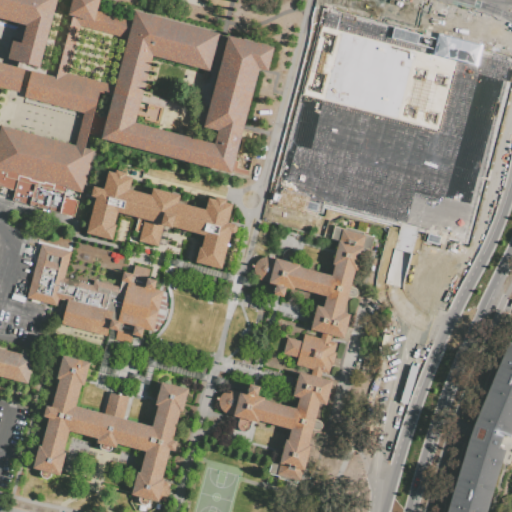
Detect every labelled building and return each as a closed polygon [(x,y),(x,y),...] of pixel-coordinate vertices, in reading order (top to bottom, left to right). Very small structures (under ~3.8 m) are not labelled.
[(28,77),(54,84),(76,0),(96,0),(104,2),(100,18),(132,26),(135,16),(220,39),(210,78),(154,63),(137,128),(217,149),(220,135),(206,132),(230,41),(277,53),(271,76),(263,74),(235,179),(101,144),(127,47),(84,36),(72,82),(100,89),(82,155),(90,157),(77,208),(72,224),(10,208),(13,197),(0,193),(0,134),(72,153),(80,119),(20,103),(23,95),(0,89),(0,0),(60,0),(42,71),(9,62),(13,45),(23,48),(28,30),(0,22),(0,65),(29,73),(28,77)] [(319,7),(511,58),(511,66),(465,244),(323,206),(321,215),(267,201),(319,7)] [(85,241),(95,204),(91,203),(93,194),(103,197),(108,178),(115,180),(116,177),(126,180),(125,183),(132,185),(129,197),(150,202),(152,195),(180,203),(178,209),(204,216),(207,205),(215,207),(215,204),(226,207),(225,209),(232,211),(227,230),(235,232),(237,235),(236,238),(232,241),(231,240),(221,276),(196,269),(199,255),(201,256),(205,243),(171,234),(170,237),(162,234),(157,252),(139,247),(145,227),(117,219),(113,232),(115,233),(111,248),(85,241)] [(330,239),(334,226),(343,229),(345,227),(364,233),(363,234),(373,237),(370,253),(361,251),(355,272),(354,272),(350,287),(355,289),(357,293),(354,298),(347,297),(345,303),(343,312),(349,314),(342,338),(310,329),(316,305),(323,307),(325,296),(293,288),(293,289),(287,288),(285,297),(273,294),(275,286),(263,284),(257,279),(253,269),(254,266),(255,263),(258,259),(264,257),(269,257),(275,259),(283,260),(284,256),(287,254),(291,253),(295,256),(295,264),(299,265),(299,267),(331,276),(334,265),(332,264),(333,262),(334,258),(337,244),(336,241),(330,239)] [(27,301),(42,247),(72,255),(65,281),(93,289),(94,284),(120,291),(124,275),(133,278),(135,269),(150,273),(148,282),(156,284),(154,292),(164,294),(153,335),(144,332),(141,340),(133,338),(130,346),(116,342),(118,334),(109,331),(107,339),(61,327),(67,305),(59,302),(57,310),(27,301)] [(324,342),(326,336),(330,337),(328,343),(330,343),(330,345),(336,347),(334,356),(337,357),(334,368),(331,367),(329,376),(322,374),(322,377),(319,376),(318,382),(314,381),(315,375),(313,374),(314,372),(297,368),(299,361),(289,358),(291,355),(289,351),(294,343),(303,346),(305,339),(322,343),(322,341),(324,342)] [(474,419),(507,339),(511,341),(511,429),(510,434),(505,432),(500,446),(505,448),(485,511),(445,511),(468,436),(474,419)] [(0,352),(35,362),(28,386),(0,379),(0,352)] [(47,404),(51,405),(58,379),(55,378),(62,353),(91,361),(85,386),(82,385),(77,405),(105,413),(111,391),(129,396),(124,417),(151,425),(156,406),(154,405),(161,380),(190,388),(183,412),(181,412),(173,439),(178,440),(175,451),(170,450),(163,477),(166,478),(165,480),(172,482),(170,488),(171,488),(169,495),(168,495),(166,501),(160,499),(159,502),(150,499),(149,503),(146,505),(141,503),(138,500),(139,496),(131,494),(137,470),(140,471),(145,450),(117,443),(116,447),(105,444),(96,442),(98,437),(69,430),(64,451),(66,452),(60,475),(51,473),(51,475),(47,478),(43,476),(40,473),(41,470),(32,468),(39,443),(41,444),(49,417),(44,416),(47,404)] [(299,385),(300,378),(331,386),(325,407),(319,405),(315,418),(315,423),(321,425),(322,431),(319,434),(312,433),(307,450),(308,451),(303,472),(311,474),(308,488),(297,485),(297,486),(290,485),(291,483),(286,481),(286,483),(269,477),(273,463),(282,466),(287,445),(289,446),(293,432),(258,422),(257,424),(253,424),(249,434),(242,435),(238,430),(240,420),(224,414),(221,411),(220,405),(217,403),(217,401),(219,400),(221,401),(225,397),(232,395),(263,403),(262,405),(298,415),(302,400),(295,399),(299,385)]
